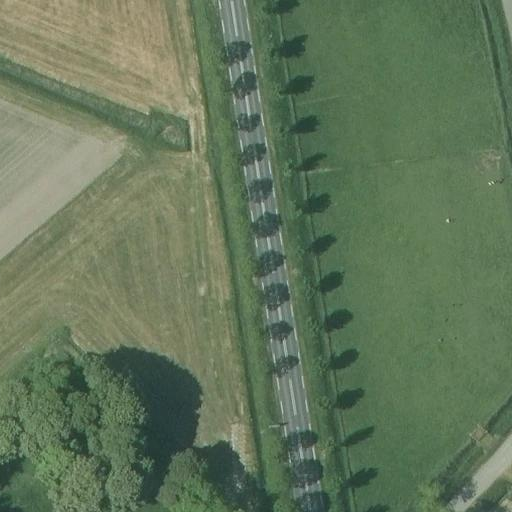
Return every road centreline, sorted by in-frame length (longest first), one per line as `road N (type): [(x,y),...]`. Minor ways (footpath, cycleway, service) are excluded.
road 1 (unclassified): [(451,511),(511,445),(508,0)]
road 2 (primary): [(308,511),(232,0)]
